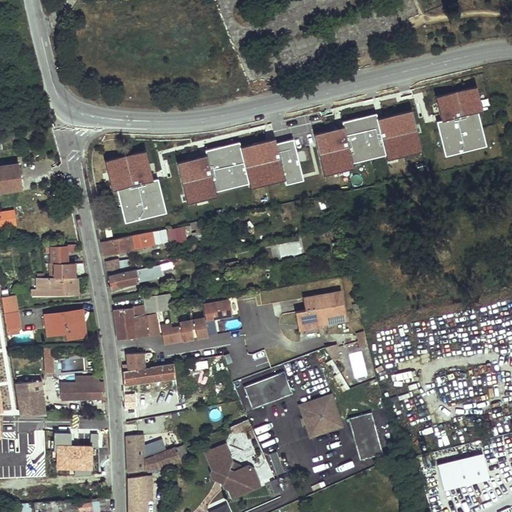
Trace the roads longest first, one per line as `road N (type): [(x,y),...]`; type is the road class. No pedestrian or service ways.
road 1 (tertiary): [(87,117),(179,122),(511,50)]
road 2 (tertiary): [(120,511),(115,389),(75,167),(87,117)]
road 3 (tertiary): [(87,117),(57,98),(31,0)]
